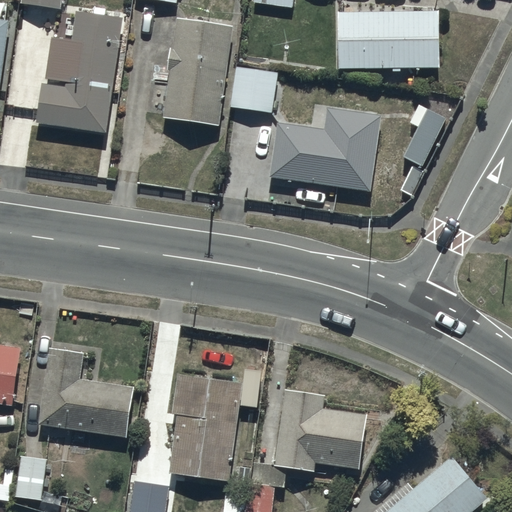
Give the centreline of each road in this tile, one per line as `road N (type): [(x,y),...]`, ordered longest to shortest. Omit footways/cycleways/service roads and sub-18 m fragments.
road 1 (secondary): [(0,234),(312,285),(399,312)]
road 2 (residential): [(399,312),(511,108)]
road 3 (secondary): [(399,312),(511,378)]
